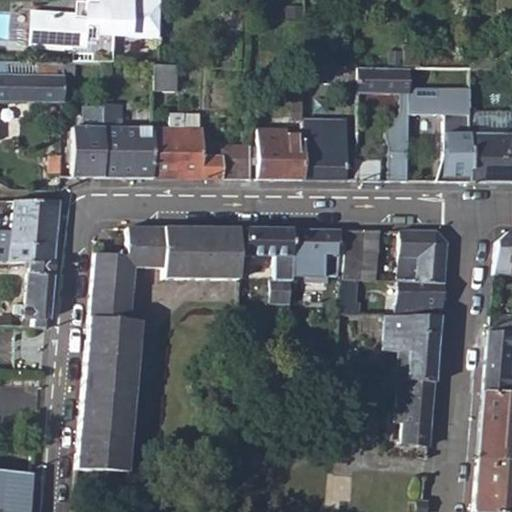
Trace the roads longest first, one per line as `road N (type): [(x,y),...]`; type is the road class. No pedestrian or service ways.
road 1 (residential): [(465,210),(80,205),(61,357)]
road 2 (residential): [(465,210),(441,511)]
road 3 (residential): [(61,357),(49,511)]
